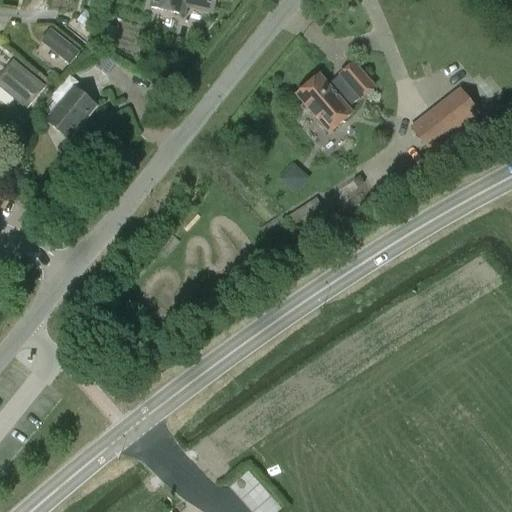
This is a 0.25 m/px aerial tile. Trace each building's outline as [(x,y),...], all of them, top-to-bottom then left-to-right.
[(150,0),(149,9),(184,17),(186,9),(213,16),(216,0),(150,0)] [(51,31),(41,43),(70,66),(80,54),(51,31)] [(13,63),(0,78),(0,88),(26,110),(44,88),(13,63)] [(318,77),(295,96),(327,135),(350,115),(346,110),(358,100),(359,101),(373,89),(352,65),(338,76),(341,79),(329,90),(318,77)] [(73,88),(45,122),(65,139),(94,105),(73,88)] [(410,130),(428,154),(478,115),(459,91),(410,130)] [(296,194),(311,178),(294,163),(280,179),(296,194)]
